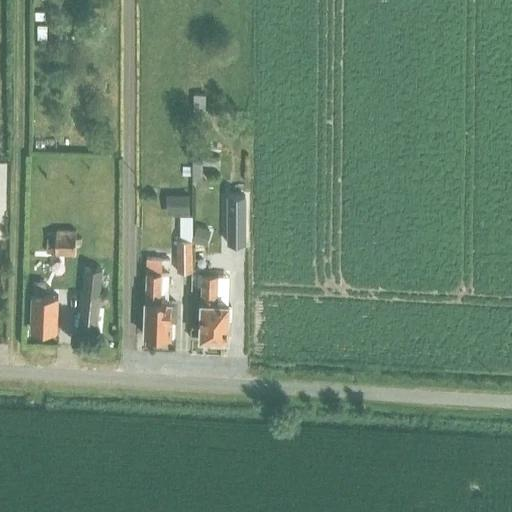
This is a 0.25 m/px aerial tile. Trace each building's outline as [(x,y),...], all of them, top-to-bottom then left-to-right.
[(39,24),(39,40),(50,40),(50,24),(39,24)] [(0,143),(10,143),(10,124),(0,124),(0,143)] [(233,213),(251,213),(250,183),(232,183),(233,213)] [(192,195),(168,196),(169,215),(193,214),(192,195)] [(230,242),(245,242),(245,217),(230,217),(230,242)] [(52,236),(52,259),(77,259),(77,236),(52,236)] [(178,269),(194,269),(194,244),(178,244),(178,269)] [(149,258),(146,344),(175,345),(176,307),(165,306),(167,259),(149,258)] [(113,306),(104,306),(103,268),(82,268),(83,334),(114,334),(113,306)] [(227,273),(201,273),(201,303),(227,303),(227,273)] [(61,297),(35,297),(35,337),(61,337),(61,297)] [(204,343),(233,343),(232,305),(204,306),(204,343)] [(437,453),(439,475),(458,473),(456,451),(437,453)]
